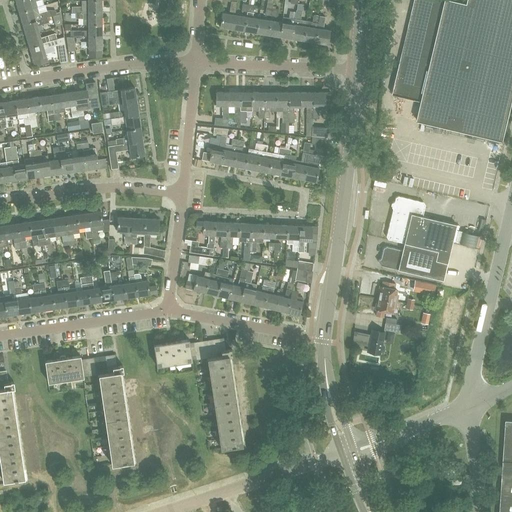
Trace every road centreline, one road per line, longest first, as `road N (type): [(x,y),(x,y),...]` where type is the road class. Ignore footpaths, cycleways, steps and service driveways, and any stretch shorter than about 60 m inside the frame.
road 1 (tertiary): [(348,453),(324,361),(358,71)]
road 2 (unclassified): [(470,405),(511,208)]
road 3 (residential): [(195,62),(0,83)]
road 4 (unclassified): [(348,453),(169,511)]
road 5 (residential): [(0,203),(95,189),(183,193)]
road 6 (residential): [(0,337),(169,311)]
road 7 (residential): [(358,71),(195,62)]
road 8 (residential): [(169,311),(304,336)]
road 9 (residential): [(183,193),(195,62)]
road 10 (unclassified): [(470,405),(348,453)]
